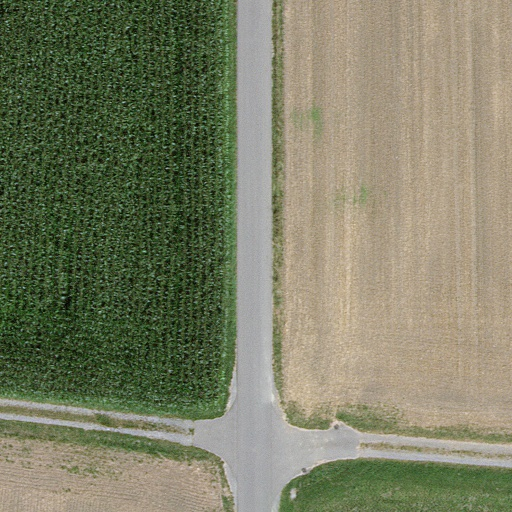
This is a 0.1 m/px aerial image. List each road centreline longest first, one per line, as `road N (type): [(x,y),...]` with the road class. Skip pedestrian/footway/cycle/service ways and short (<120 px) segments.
road 1 (track): [(0,416),(511,464)]
road 2 (unclassified): [(261,511),(258,0)]
